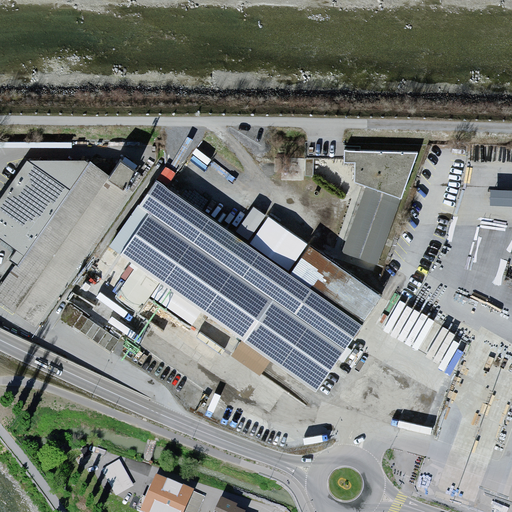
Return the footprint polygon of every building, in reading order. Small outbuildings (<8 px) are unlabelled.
[(348,152),(359,185),(366,189),(401,202),(420,156),(348,152)] [(0,289),(0,302),(35,327),(131,189),(126,185),(136,170),(120,159),(110,174),(89,160),(23,256),(0,289)] [(0,239),(23,256),(89,160),(27,161),(0,199),(0,239)] [(290,275),(155,180),(108,247),(315,392),(383,296),(310,246),(290,275)] [(401,202),(366,189),(340,259),(375,272),(401,202)] [(511,190),(491,190),(490,206),(511,206),(511,190)] [(138,511),(183,511),(192,492),(153,475),(137,511),(138,511)] [(243,511),(244,511),(220,502),(215,511),(243,511)]
